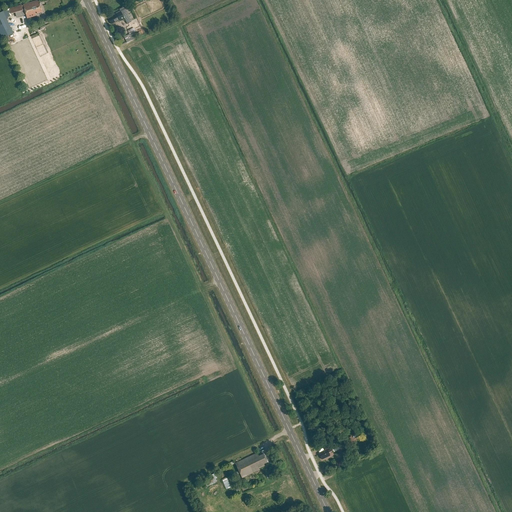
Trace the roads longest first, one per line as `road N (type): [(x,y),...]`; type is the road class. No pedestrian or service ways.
road 1 (primary): [(327,511),(86,0)]
road 2 (track): [(112,54),(229,0)]
